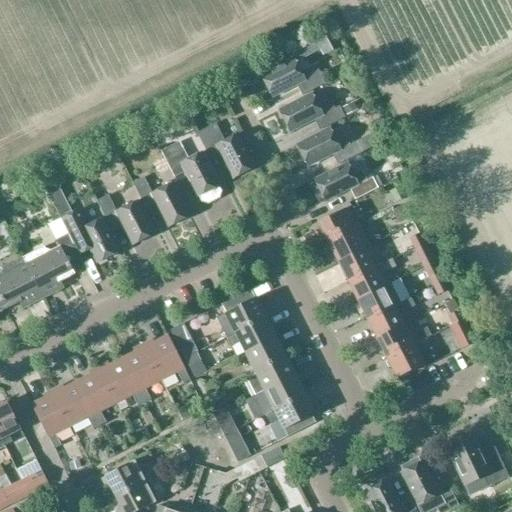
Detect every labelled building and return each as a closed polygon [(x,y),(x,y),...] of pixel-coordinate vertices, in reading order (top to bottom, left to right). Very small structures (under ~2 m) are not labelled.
[(302,98),(325,87),(316,68),(301,75),(295,63),(261,79),(272,100),(297,88),(302,98)] [(329,99),(317,106),(312,97),(279,114),(289,134),(314,122),(319,133),(345,120),(340,110),(336,112),(329,99)] [(358,110),(355,103),(343,109),(346,116),(358,110)] [(239,138),(225,145),(217,129),(198,138),(210,163),(221,157),(233,182),(255,171),(239,138)] [(344,135),(334,140),(330,132),(297,149),(307,170),(333,158),(338,168),(347,163),(361,157),(363,155),(358,145),(359,145),(356,141),(349,145),(344,135)] [(371,134),(358,141),(363,152),(377,145),(371,134)] [(203,156),(190,163),(182,147),(162,157),(175,181),(186,175),(198,200),(199,199),(202,205),(208,207),(219,202),(222,196),(219,190),(220,189),(203,156)] [(63,160),(68,172),(78,167),(73,156),(63,160)] [(315,184),(310,186),(318,202),(323,200),(325,203),(350,191),(355,201),(377,189),(373,181),(372,178),(361,157),(347,163),(349,166),(315,182),(315,184)] [(308,182),(331,171),(328,165),(305,176),(308,182)] [(62,223),(73,246),(73,245),(79,256),(88,251),(96,267),(118,256),(102,224),(88,230),(80,214),(74,217),(55,178),(42,184),(62,223)] [(156,206),(168,230),(190,220),(173,187),(152,198),(144,181),(133,187),(145,211),(156,206)] [(407,197),(401,186),(391,191),(396,203),(407,197)] [(120,224),(133,249),(154,238),(137,206),(116,216),(108,200),(96,206),(109,230),(120,224)] [(403,219),(410,216),(405,205),(398,209),(403,219)] [(317,225),(327,245),(360,228),(350,208),(317,225)] [(49,215),(35,221),(42,237),(56,232),(49,215)] [(43,250),(22,261),(43,301),(57,293),(54,288),(74,277),(61,252),(73,246),(62,223),(60,224),(66,235),(55,240),(59,249),(50,254),(44,252),(43,250)] [(360,228),(327,245),(337,264),(370,247),(360,228)] [(409,239),(414,250),(425,244),(420,234),(409,239)] [(425,244),(414,250),(417,257),(429,252),(425,244)] [(370,247),(337,264),(346,283),(380,266),(379,265),(370,247)] [(346,283),(356,302),(390,285),(384,274),(395,267),(391,259),(379,265),(380,266),(346,283)] [(0,301),(6,313),(24,304),(27,309),(43,301),(22,261),(0,272),(0,273),(1,275),(0,277),(0,301)] [(427,278),(433,288),(443,282),(438,272),(427,278)] [(443,282),(433,288),(437,296),(448,291),(443,282)] [(390,285),(356,302),(366,322),(399,305),(399,304),(390,285)] [(249,292),(222,305),(226,315),(253,301),(249,292)] [(366,322),(376,341),(409,324),(403,312),(414,306),(410,298),(399,304),(399,305),(366,322)] [(226,315),(217,320),(227,340),(264,321),(253,301),(226,315)] [(195,311),(180,317),(186,330),(201,324),(195,311)] [(447,316),(452,325),(463,319),(462,319),(458,311),(447,316)] [(463,319),(452,325),(449,327),(460,350),(475,342),(463,319)] [(238,344),(244,355),(273,340),(264,321),(227,340),(231,348),(238,344)] [(376,341),(386,360),(419,343),(430,337),(426,329),(415,335),(409,324),(376,341)] [(181,326),(170,332),(180,353),(192,347),(181,326)] [(143,349),(160,382),(176,374),(182,385),(188,382),(183,371),(183,370),(166,337),(143,349)] [(273,340),(244,355),(252,373),(253,375),(283,360),(273,340)] [(419,343),(386,360),(396,380),(429,363),(419,343)] [(180,353),(185,361),(196,356),(192,347),(180,353)] [(160,382),(143,349),(121,360),(143,405),(149,402),(144,390),(160,382)] [(196,356),(185,361),(189,369),(200,363),(196,356)] [(98,372),(115,405),(132,397),(137,408),(143,405),(121,360),(98,372)] [(255,396),(256,397),(263,394),(293,379),(283,360),(253,375),(252,373),(246,377),(255,396)] [(76,383),(98,427),(105,424),(99,413),(115,405),(98,372),(76,383)] [(260,406),(266,417),(303,398),(293,379),(263,394),(256,397),(260,406)] [(98,427),(76,383),(53,395),(70,428),(87,420),(92,431),(98,427)] [(200,392),(204,400),(216,394),(212,386),(200,392)] [(216,394),(204,400),(208,408),(220,402),(216,394)] [(70,428),(53,395),(30,406),(47,440),(48,439),(53,450),(60,447),(54,436),(70,428)] [(303,398),(266,417),(270,426),(268,426),(277,443),(283,440),(288,438),(285,432),(313,418),(303,398)] [(0,441),(3,447),(12,442),(9,437),(20,431),(6,404),(1,406),(0,403),(0,441)] [(197,415),(191,404),(179,410),(184,421),(197,415)] [(213,416),(224,438),(236,432),(225,411),(213,416)] [(136,434),(140,443),(149,439),(145,430),(136,434)] [(236,432),(224,438),(227,444),(239,439),(236,432)] [(239,439),(227,444),(237,463),(249,457),(239,439)] [(496,455),(484,461),(473,439),(446,452),(468,498),(508,479),(496,455)] [(172,460),(176,468),(188,462),(184,455),(172,460)] [(250,462),(256,474),(266,469),(261,456),(250,462)] [(403,473),(400,474),(417,507),(419,511),(430,511),(437,509),(438,511),(448,511),(457,507),(445,482),(434,488),(421,463),(419,465),(416,460),(400,468),(403,473)] [(78,461),(69,464),(71,471),(80,468),(78,461)] [(104,478),(114,499),(150,481),(146,474),(141,472),(136,462),(104,478)] [(243,465),(249,477),(256,474),(250,462),(243,465)] [(243,465),(225,474),(221,487),(237,479),(238,482),(249,477),(243,465)] [(40,472),(20,482),(28,497),(48,487),(40,472)] [(212,484),(221,487),(225,474),(217,472),(212,484)] [(150,481),(114,499),(118,506),(116,511),(139,511),(157,503),(152,494),(154,488),(150,481)] [(414,511),(409,500),(398,506),(386,481),(364,492),(374,511),(414,511)] [(20,482),(1,492),(9,507),(28,497),(20,482)] [(0,511),(9,507),(1,492),(0,492),(0,511)]
